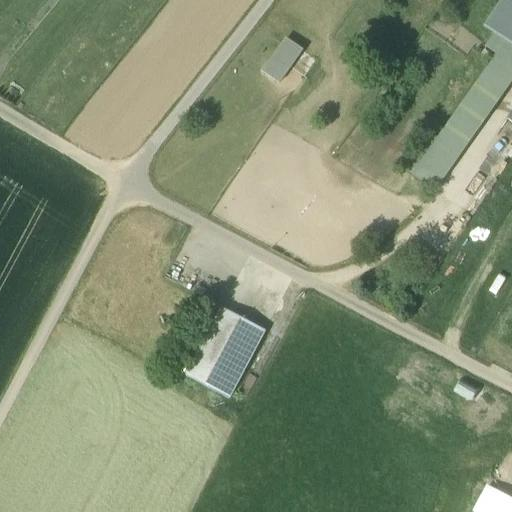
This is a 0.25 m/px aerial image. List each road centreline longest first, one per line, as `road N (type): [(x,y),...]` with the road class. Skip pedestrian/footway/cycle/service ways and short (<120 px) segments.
road 1 (track): [(0,415),(123,182)]
road 2 (track): [(150,148),(267,0)]
road 3 (track): [(150,148),(123,182),(0,109)]
